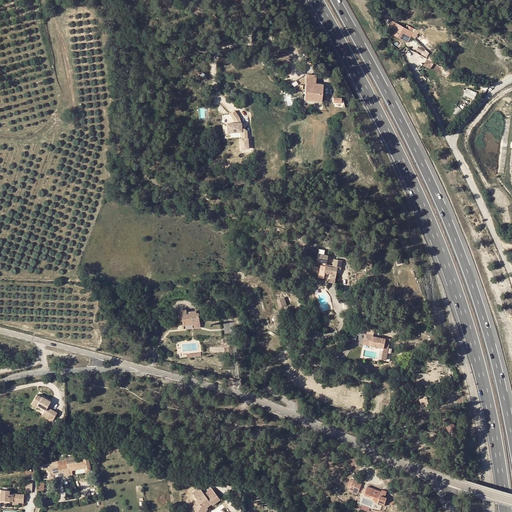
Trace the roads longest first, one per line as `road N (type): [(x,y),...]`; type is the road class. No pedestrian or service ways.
road 1 (motorway): [(313,0),(439,247),(490,415),(505,511)]
road 2 (motorway): [(511,425),(471,267),(433,176),(338,0)]
road 3 (tertiary): [(449,481),(232,392),(130,364)]
road 4 (residential): [(511,278),(453,144),(490,94),(511,80)]
